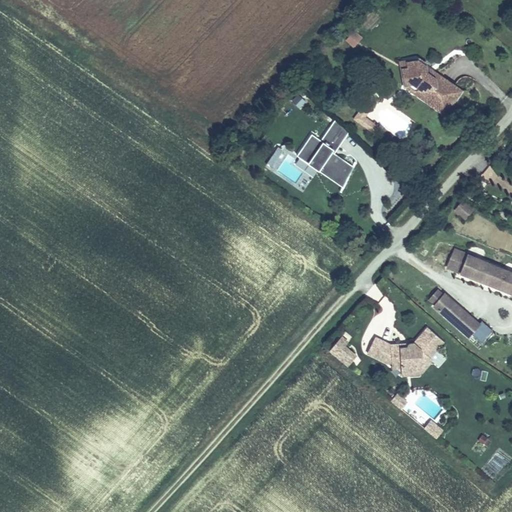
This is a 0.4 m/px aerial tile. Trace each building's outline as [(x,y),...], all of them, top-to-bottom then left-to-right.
[(353,31),(345,43),(354,49),(362,37),(353,31)] [(417,55),(401,57),(404,79),(412,77),(416,78),(420,82),(421,91),(428,97),(425,101),(441,113),(454,95),(447,90),(453,82),(442,73),(435,75),(425,67),(426,61),(417,55)] [(420,82),(416,78),(408,88),(425,101),(428,97),(421,91),(420,82)] [(460,87),(453,82),(447,90),(454,95),(460,87)] [(361,98),(351,112),(364,122),(373,122),(372,115),(365,109),(371,101),(371,94),(361,98)] [(333,150),(338,142),(340,143),(348,132),(333,118),(320,137),(310,130),(297,149),(309,158),(310,156),(318,161),(322,158),(319,162),(318,164),(344,182),(355,166),(334,151),(333,150)] [(270,162),(281,146),(276,143),(265,159),(270,162)] [(344,182),(318,164),(319,162),(318,161),(310,156),(309,158),(297,149),(295,152),(339,189),(344,182)] [(465,220),(473,210),(465,203),(457,214),(465,220)] [(461,270),(468,253),(455,248),(448,264),(461,270)] [(511,269),(468,252),(468,253),(461,270),(511,290),(511,269)] [(436,302),(443,293),(438,288),(430,297),(436,302)] [(478,321),(445,292),(443,293),(436,302),(434,304),(468,334),(471,331),(481,340),(492,328),(481,318),(478,321)] [(390,360),(390,361),(399,361),(399,371),(413,370),(413,365),(421,363),(424,366),(431,359),(428,356),(442,341),(426,327),(412,342),(389,344),(374,336),(365,351),(385,362),(390,360)] [(354,355),(342,345),(346,341),(339,335),(328,349),(346,364),(354,355)] [(394,392),(388,399),(393,403),(398,396),(394,392)] [(393,403),(399,408),(404,401),(398,396),(393,403)] [(423,430),(437,440),(443,430),(430,421),(423,430)] [(482,435),(473,449),(481,455),(490,441),(482,435)]
